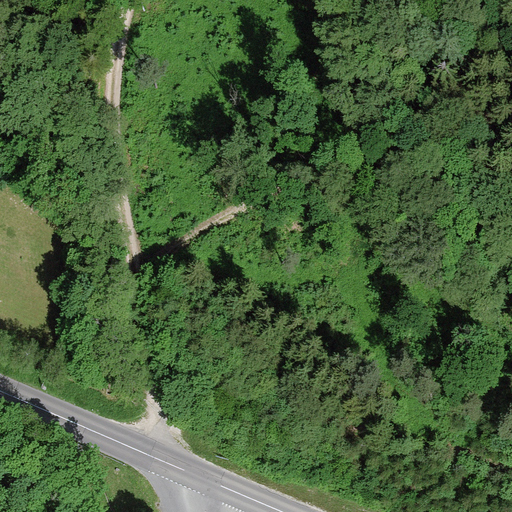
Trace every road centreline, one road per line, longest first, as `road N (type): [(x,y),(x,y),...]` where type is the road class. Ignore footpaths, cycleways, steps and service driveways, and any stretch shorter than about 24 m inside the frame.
road 1 (track): [(150,454),(158,385),(98,86),(131,0)]
road 2 (secondary): [(3,393),(218,483)]
